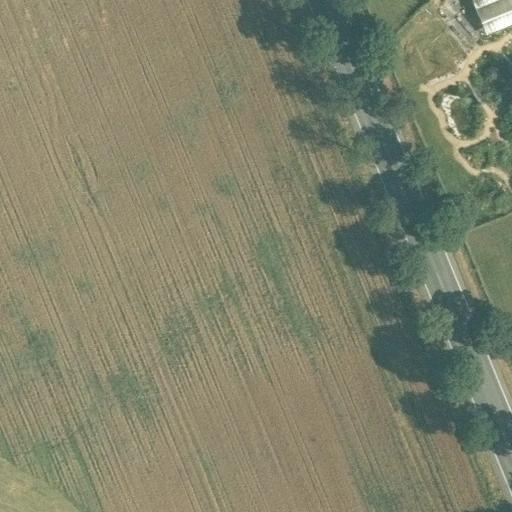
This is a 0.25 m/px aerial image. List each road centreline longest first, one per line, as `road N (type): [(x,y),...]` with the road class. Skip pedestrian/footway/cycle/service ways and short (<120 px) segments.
road 1 (primary): [(362,95),(511,450)]
road 2 (unclassified): [(362,95),(24,263)]
road 3 (unclassified): [(148,511),(24,263)]
